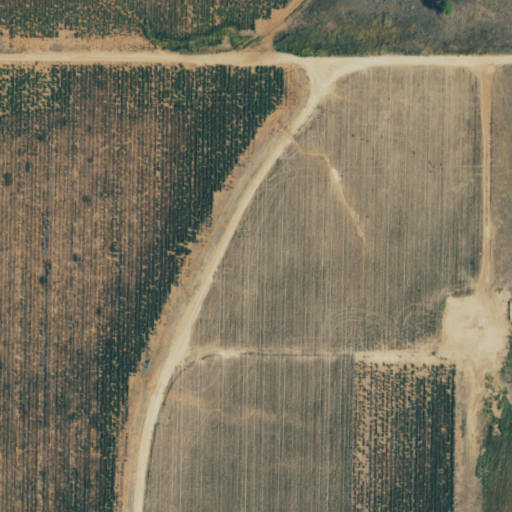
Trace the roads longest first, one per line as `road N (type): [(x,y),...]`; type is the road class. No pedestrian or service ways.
road 1 (residential): [(348,0),(303,54),(0,54)]
road 2 (residential): [(511,61),(303,54)]
